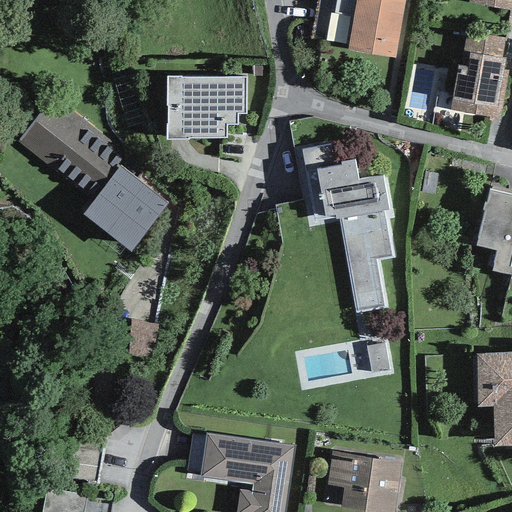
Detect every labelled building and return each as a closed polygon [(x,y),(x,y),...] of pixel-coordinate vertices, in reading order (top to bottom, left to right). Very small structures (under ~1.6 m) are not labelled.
[(405,0),(355,0),(347,50),(396,58),(405,0)] [(511,0),(468,0),(468,3),(511,10),(511,0)] [(505,38),(466,31),(463,50),(470,51),(467,67),(457,65),(450,109),(501,118),(509,70),(504,69),(506,58),(501,57),(505,38)] [(167,77),(166,140),(188,140),(188,138),(227,138),(226,125),(238,124),(237,114),(246,113),(246,77),(181,79),(181,76),(167,77)] [(168,204),(118,166),(128,154),(53,96),(18,141),(94,200),(82,215),(130,252),(168,204)] [(351,140),(301,149),(314,221),(335,217),(335,219),(339,219),(355,311),(385,306),(377,260),(392,257),(384,211),(389,210),(383,175),(358,180),(351,140)] [(511,190),(492,186),(491,190),(489,189),(475,245),(497,251),(492,270),(511,275),(511,190)] [(158,323),(131,316),(128,352),(150,356),(158,323)] [(384,343),(366,346),(370,373),(388,370),(384,343)] [(511,352),(475,354),(477,407),(493,407),(494,447),(511,446),(511,352)] [(76,433),(72,473),(102,475),(106,435),(76,433)] [(206,433),(200,476),(252,484),(252,491),(239,489),(235,511),(284,511),(295,445),(206,433)] [(393,511),(401,461),(331,451),(327,485),(343,487),(340,508),(366,511),(393,511)]
